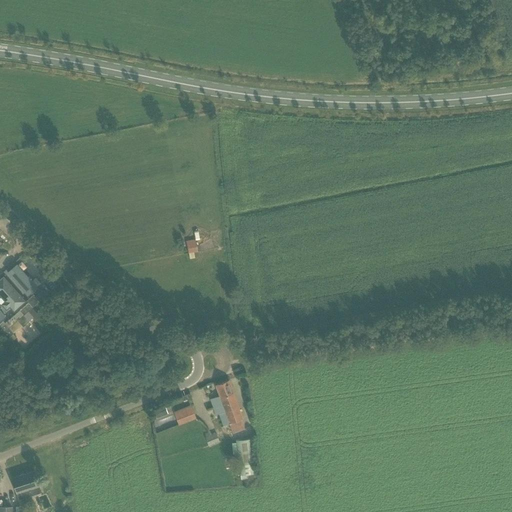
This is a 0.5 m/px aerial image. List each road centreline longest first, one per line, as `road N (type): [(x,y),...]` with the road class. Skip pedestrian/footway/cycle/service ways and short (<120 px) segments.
road 1 (secondary): [(0,51),(247,96),(382,103),(511,93)]
road 2 (unclassified): [(0,456),(180,387),(196,375),(198,361),(25,243)]
